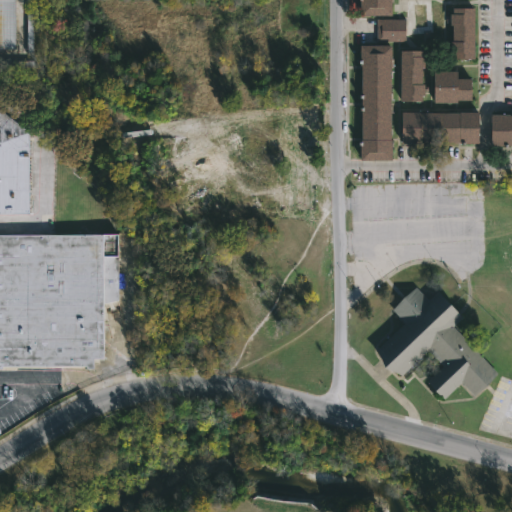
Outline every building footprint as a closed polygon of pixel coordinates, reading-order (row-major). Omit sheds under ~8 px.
[(17,0),(18,49),(0,49),(0,0),(17,0)] [(35,0),(37,54),(30,55),(28,0),(35,0)] [(390,0),(391,15),(359,15),(359,13),(356,13),(355,0),(390,0)] [(474,31),(473,59),(452,58),(452,53),(449,53),(449,41),(452,41),(452,24),(449,24),(450,7),(474,7),(474,31)] [(376,40),(372,40),(373,17),(402,18),(401,40),(376,40)] [(389,64),(391,158),(360,159),(360,138),(361,138),(361,118),(360,66),(359,66),(358,43),(390,42),(391,64),(389,64)] [(421,50),(421,56),(424,56),(424,67),(422,67),(422,84),(424,84),(423,95),(422,95),(421,104),(399,104),(400,50),(421,50)] [(36,69),(0,69),(0,61),(36,62),(36,69)] [(457,71),(457,78),(471,78),(471,100),(458,100),(458,103),(433,103),(433,71),(457,71)] [(32,215),(0,215),(0,109),(32,134),(32,215)] [(471,112),(470,142),(408,141),(408,143),(392,143),(393,111),(451,113),(451,111),(471,112)] [(511,144),(490,144),(490,114),(511,114),(511,144)] [(0,236),(118,236),(118,259),(116,259),(116,300),(104,302),(104,357),(95,357),(95,366),(92,366),(92,372),(86,372),(86,370),(82,370),(82,364),(2,365),(2,367),(0,367),(0,236)] [(418,288),(430,300),(440,291),(463,316),(453,325),(499,374),(477,395),(463,381),(446,398),(429,380),(445,365),(430,349),(403,375),(379,349),(408,323),(394,308),(417,286),(418,288)]
